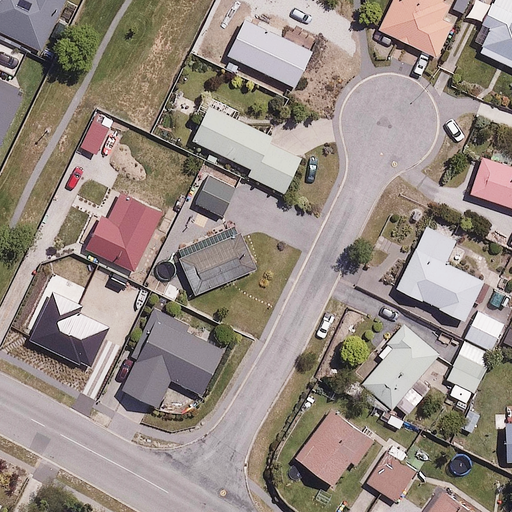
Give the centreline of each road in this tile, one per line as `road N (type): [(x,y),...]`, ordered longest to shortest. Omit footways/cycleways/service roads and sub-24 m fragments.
road 1 (residential): [(191,503),(286,346),(390,123)]
road 2 (residential): [(191,503),(0,402)]
